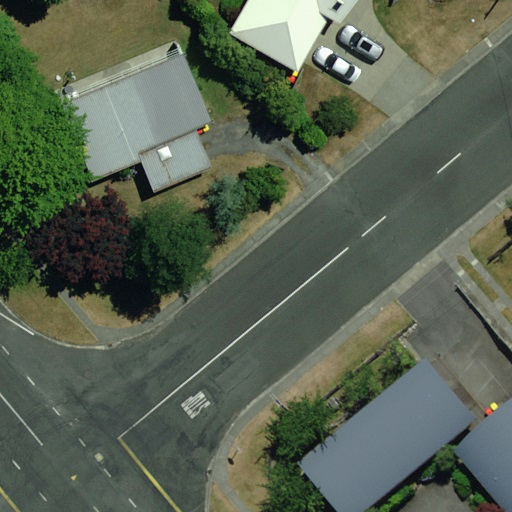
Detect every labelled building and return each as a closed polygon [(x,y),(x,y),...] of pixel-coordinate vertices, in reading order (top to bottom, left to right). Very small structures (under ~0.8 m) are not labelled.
[(238,0),(222,30),(294,69),(331,0),(238,0)] [(172,49),(43,96),(75,184),(128,164),(139,194),(215,166),(172,49)] [(423,362),(390,388),(441,451),(474,425),(423,362)] [(390,388),(358,414),(409,477),(441,451),(390,388)] [(511,398),(452,450),(473,476),(511,442),(511,398)] [(358,414),(326,439),(377,502),(409,477),(358,414)] [(326,439),(294,465),(331,511),(365,511),(377,502),(326,439)] [(511,442),(473,476),(495,501),(511,486),(511,442)] [(511,511),(511,486),(495,501),(504,511),(511,511)]
